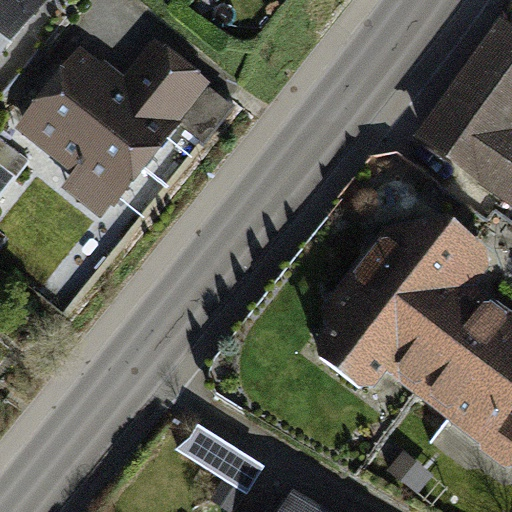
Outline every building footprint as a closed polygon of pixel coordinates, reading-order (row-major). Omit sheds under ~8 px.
[(0,0),(0,99),(70,16),(50,0),(0,0)] [(261,0),(290,23),(307,0),(261,0)] [(511,28),(502,21),(418,139),(511,205),(511,28)] [(90,50),(14,145),(125,234),(236,95),(170,42),(135,86),(90,50)] [(511,312),(507,309),(477,287),(491,267),(487,249),(452,220),(387,228),(325,310),(329,328),(318,345),(324,359),(363,390),(379,387),(391,373),(508,468),(511,466),(511,312)] [(200,427),(184,451),(249,493),(265,468),(200,427)] [(330,511),(298,492),(286,511),(330,511)]
